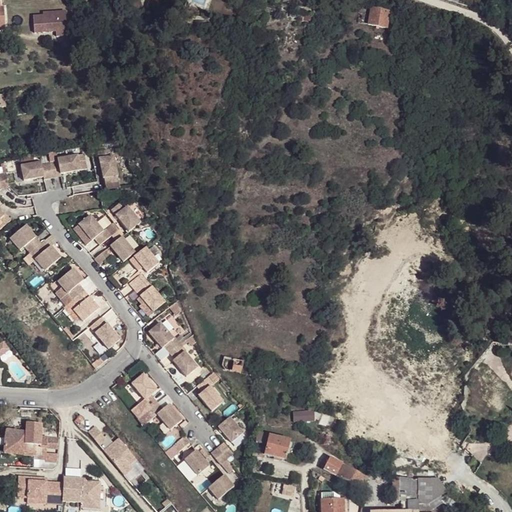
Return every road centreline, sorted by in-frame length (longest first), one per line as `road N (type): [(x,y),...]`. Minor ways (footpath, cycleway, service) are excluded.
road 1 (residential): [(136,345),(128,317),(46,214),(45,203),(66,194)]
road 2 (residential): [(0,398),(81,398),(136,345)]
